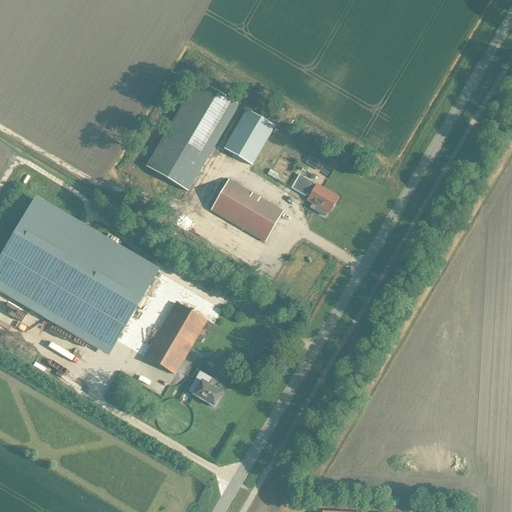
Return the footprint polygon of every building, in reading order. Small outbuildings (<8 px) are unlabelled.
[(197,80),(146,167),(187,191),(238,105),(197,80)] [(252,165),(275,126),(247,110),(225,149),(252,165)] [(328,213),(337,197),(299,175),(291,188),(305,196),(306,194),(309,197),(307,200),(328,213)] [(264,242),(282,211),(229,180),(211,210),(264,242)] [(36,200),(0,260),(0,271),(115,340),(156,271),(36,200)] [(144,357),(175,375),(206,321),(176,303),(144,357)] [(193,395),(207,403),(206,403),(214,408),(217,401),(222,393),(214,389),(215,388),(209,384),(212,379),(200,372),(194,381),(199,384),(193,395)]
